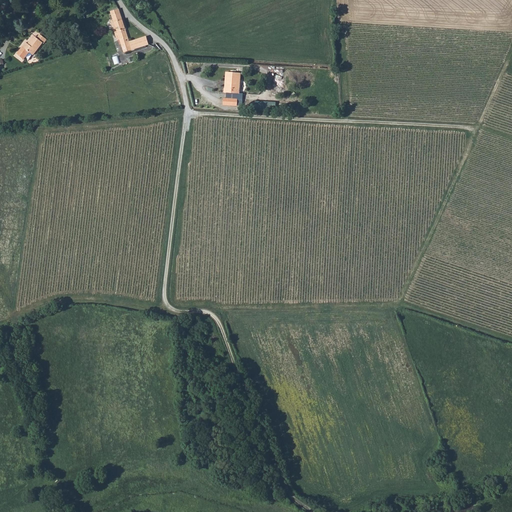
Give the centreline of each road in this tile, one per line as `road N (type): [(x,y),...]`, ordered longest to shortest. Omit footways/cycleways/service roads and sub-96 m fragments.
road 1 (track): [(478,128),(187,112),(165,303),(216,317),(284,487),(312,511)]
road 2 (track): [(511,340),(401,302),(511,50)]
road 3 (unclassified): [(119,0),(175,58),(187,112)]
